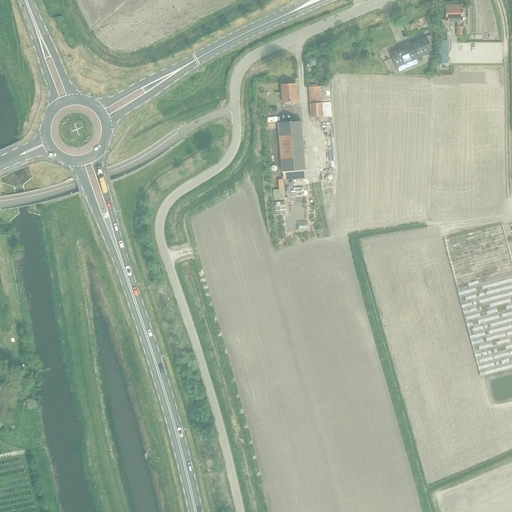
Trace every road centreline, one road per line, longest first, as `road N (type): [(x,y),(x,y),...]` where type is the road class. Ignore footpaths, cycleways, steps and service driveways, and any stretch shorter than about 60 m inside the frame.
road 1 (unclassified): [(236,111),(231,153),(168,199),(158,223),(240,511)]
road 2 (primary): [(196,511),(115,246)]
road 3 (unclassified): [(236,111),(236,76),(254,54),(382,0)]
road 4 (secondary): [(172,72),(314,0)]
